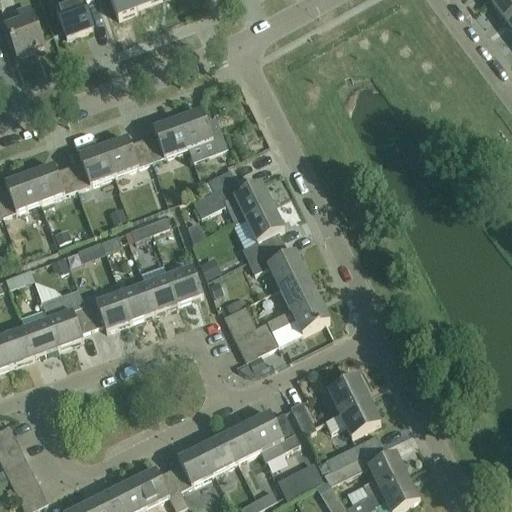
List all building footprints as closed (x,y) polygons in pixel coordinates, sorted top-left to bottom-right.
[(65,0),(66,3),(54,7),(57,16),(67,44),(93,35),(83,8),(94,4),(92,0),(65,0)] [(109,0),(118,24),(138,17),(163,8),(162,4),(172,0),(109,0)] [(214,0),(220,10),(236,1),(235,0),(214,0)] [(506,0),(483,0),(492,11),(506,0)] [(511,25),(511,0),(506,0),(492,11),(506,30),(511,25)] [(19,63),(46,53),(30,12),(19,16),(23,25),(7,31),(19,63)] [(178,127),(190,157),(194,168),(227,155),(217,125),(207,129),(203,118),(178,127)] [(156,142),(144,147),(153,169),(165,165),(165,166),(190,157),(178,127),(154,136),(156,142)] [(153,169),(144,147),(132,151),(129,145),(105,154),(116,183),(140,174),(153,169)] [(116,183),(105,154),(80,164),(82,169),(70,174),(78,197),(91,192),(92,192),(116,183)] [(55,172),(31,181),(41,211),(65,202),(65,201),(78,197),(70,174),(57,178),(55,172)] [(215,199),(237,188),(231,177),(209,188),(215,199)] [(41,211),(31,181),(6,190),(8,196),(0,198),(0,213),(4,224),(17,219),(17,220),(41,211)] [(237,188),(215,199),(195,209),(201,225),(227,212),(236,231),(246,226),(273,212),(262,190),(242,200),(237,188)] [(273,212),(246,226),(257,248),(242,255),(248,268),(284,250),(279,239),(285,236),(273,212)] [(122,216),(111,220),(115,231),(126,226),(122,216)] [(149,231),(153,241),(170,234),(166,224),(149,231)] [(199,228),(188,234),(194,250),(206,244),(199,228)] [(153,241),(149,231),(132,237),(135,247),(153,241)] [(68,237),(56,241),(59,252),(72,247),(68,237)] [(105,259),(122,253),(118,243),(102,249),(105,259)] [(290,261),(284,250),(248,268),(255,280),(269,273),(280,294),(307,281),(295,258),(290,261)] [(212,261),(198,267),(206,284),(220,277),(212,261)] [(51,269),(56,281),(70,276),(65,264),(51,269)] [(193,274),(169,283),(179,312),(204,303),(193,274)] [(30,276),(14,283),(7,285),(11,296),(34,287),(30,276)] [(318,304),(307,281),(280,294),(291,318),(318,304)] [(169,283),(144,292),(155,321),(179,312),(169,283)] [(219,287),(210,291),(214,302),(223,299),(219,287)] [(155,321),(144,292),(121,301),(131,330),(155,321)] [(93,336),(85,314),(78,296),(42,309),(49,327),(59,356),(84,347),(82,341),(93,336)] [(121,301),(85,314),(93,336),(105,332),(107,339),(131,330),(121,301)] [(268,329),(256,335),(257,336),(263,347),(268,358),(279,352),(303,341),(330,328),(319,304),(291,318),(268,329)] [(240,305),(227,312),(231,319),(244,313),(240,305)] [(230,335),(251,325),(246,313),(224,324),(230,335)] [(251,325),(230,335),(235,346),(257,336),(256,335),(251,325)] [(59,356),(49,327),(25,336),(36,364),(59,356)] [(36,364),(25,336),(1,345),(12,373),(36,364)] [(263,347),(257,336),(235,346),(241,358),(263,347)] [(0,377),(12,373),(1,345),(0,345),(0,377)] [(268,358),(263,347),(241,358),(246,368),(249,367),(261,361),(268,358)] [(266,372),(261,361),(249,367),(255,378),(266,372)] [(340,420),(369,406),(358,383),(329,397),(340,420)] [(369,406),(340,420),(325,428),(331,440),(346,431),(352,443),(381,429),(369,406)] [(305,442),(317,436),(302,408),(291,414),(305,442)] [(270,421),(247,433),(260,459),(266,470),(300,453),(295,442),(284,420),(273,426),(270,421)] [(0,451),(15,444),(9,433),(0,437),(0,451)] [(247,433),(224,444),(238,470),(260,459),(247,433)] [(0,465),(20,455),(15,444),(0,451),(0,465)] [(224,444),(201,455),(214,482),(238,470),(224,444)] [(326,467),(319,471),(325,482),(332,479),(360,464),(355,453),(326,467)] [(26,466),(20,455),(0,465),(0,466),(5,477),(26,466)] [(214,482),(201,455),(178,467),(181,472),(170,478),(180,499),(214,482)] [(374,486),(363,492),(369,504),(407,485),(396,464),(398,463),(397,461),(388,465),(369,475),(374,486)] [(332,479),(325,482),(331,493),(337,490),(342,487),(366,476),(360,464),(332,479)] [(26,466),(5,477),(10,488),(31,477),(26,466)] [(314,472),(277,490),(284,504),(287,509),(323,491),(314,472)] [(0,490),(10,488),(5,477),(0,478),(0,490)] [(31,477),(10,488),(16,499),(37,488),(31,477)] [(156,478),(133,489),(144,511),(153,511),(169,505),(172,511),(187,511),(180,499),(170,478),(159,483),(156,478)] [(407,485),(369,504),(362,507),(355,511),(353,511),(410,511),(420,508),(419,505),(417,506),(407,485)] [(37,488),(16,499),(22,510),(43,500),(37,488)] [(144,511),(133,489),(109,501),(115,511),(144,511)] [(342,511),(338,504),(332,494),(321,501),(327,511),(342,511)] [(272,498),(256,507),(258,511),(269,511),(277,508),(272,498)] [(43,500),(22,510),(22,511),(45,511),(48,511),(43,500)] [(115,511),(109,501),(87,511),(115,511)]
